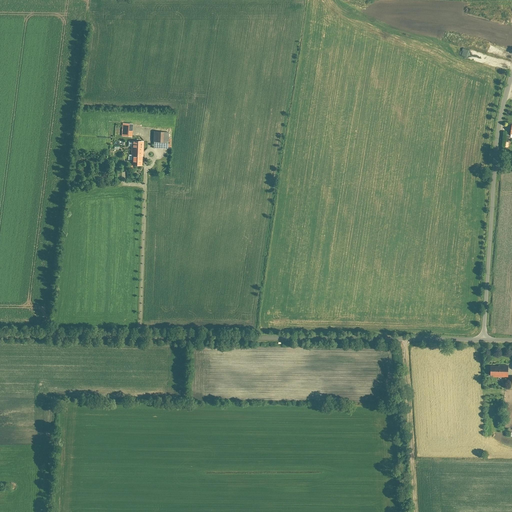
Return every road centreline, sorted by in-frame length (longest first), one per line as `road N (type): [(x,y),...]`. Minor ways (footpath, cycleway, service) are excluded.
road 1 (unclassified): [(483,340),(0,336)]
road 2 (unclassified): [(483,340),(495,154),(511,78)]
road 3 (track): [(405,340),(416,511)]
